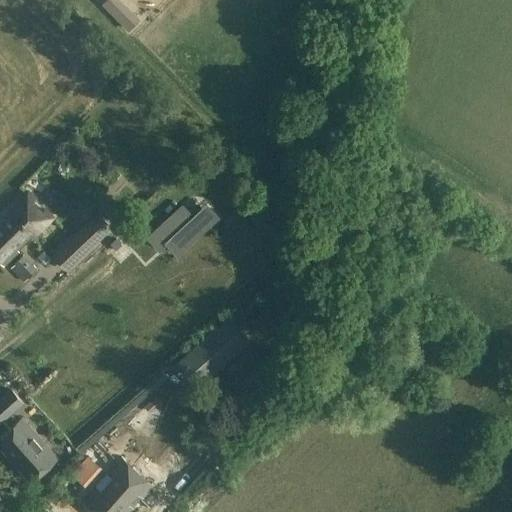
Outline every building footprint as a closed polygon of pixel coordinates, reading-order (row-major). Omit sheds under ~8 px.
[(90,131),(90,149),(109,150),(110,132),(90,131)] [(36,199),(28,191),(10,209),(11,211),(1,221),(0,219),(0,260),(4,265),(19,250),(18,249),(33,234),(35,235),(54,217),(46,209),(42,213),(33,203),(36,199)] [(208,225),(198,213),(193,217),(183,206),(149,237),(159,249),(167,242),(177,253),(208,225)] [(99,213),(55,254),(68,268),(112,227),(99,213)] [(31,267),(22,258),(24,255),(15,263),(16,264),(12,267),(25,281),(29,277),(30,278),(38,270),(34,265),(31,267)] [(204,373),(244,338),(227,319),(229,322),(221,330),(218,327),(187,354),(204,373)] [(0,341),(8,334),(0,324),(0,341)] [(0,421),(23,401),(12,389),(0,400),(0,421)] [(58,457),(22,417),(0,437),(0,444),(32,480),(58,457)] [(120,455),(80,499),(94,511),(126,511),(152,483),(120,455)]
